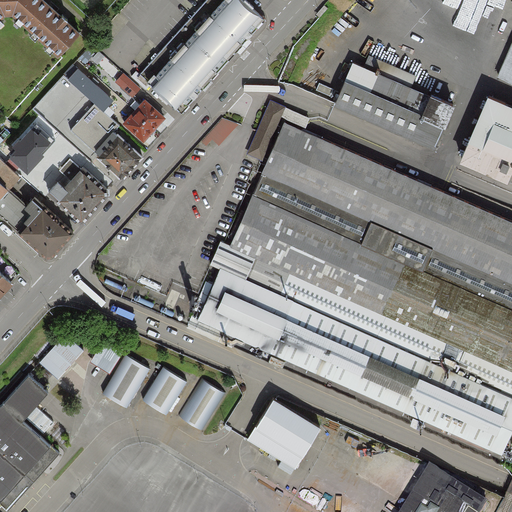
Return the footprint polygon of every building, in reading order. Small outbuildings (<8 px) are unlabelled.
[(0,0),(0,16),(2,15),(11,13),(56,54),(79,29),(48,0),(0,0)] [(264,11),(251,0),(215,0),(148,76),(181,106),(264,11)] [(350,0),(316,38),(295,88),(327,101),(348,51),(395,0),(350,0)] [(511,42),(499,74),(511,79),(511,42)] [(93,53),(86,47),(63,73),(78,87),(84,92),(89,87),(73,73),(83,63),(84,64),(89,58),(93,53)] [(93,53),(89,58),(97,65),(104,57),(96,50),(93,53)] [(364,63),(353,58),(334,102),(436,145),(455,99),(414,82),(417,75),(368,54),(364,63)] [(138,86),(122,72),(114,81),(131,97),(140,87),(138,86)] [(78,87),(63,73),(31,108),(45,121),(64,100),(66,101),(78,87)] [(511,100),(488,91),(460,159),(511,180),(511,100)] [(165,114),(143,96),(132,109),(154,127),(165,114)] [(314,116),(268,97),(245,151),(265,159),(230,242),(220,238),(208,265),(217,268),(196,318),(508,447),(503,460),(511,463),(511,460),(511,212),(308,129),(314,116)] [(105,120),(91,107),(68,131),(82,144),(105,120)] [(154,127),(132,109),(121,123),(142,140),(154,127)] [(216,146),(236,125),(222,119),(201,143),(205,146),(212,140),(216,146)] [(16,135),(19,138),(1,157),(20,174),(25,178),(60,139),(42,122),(32,133),(25,126),(16,135)] [(141,153),(113,127),(92,150),(121,175),(141,153)] [(1,157),(0,155),(0,190),(4,185),(7,188),(20,174),(1,157)] [(108,190),(78,162),(62,180),(58,176),(45,190),(78,222),(108,190)] [(4,185),(0,190),(0,215),(16,230),(26,219),(23,215),(30,208),(24,203),(7,188),(4,185)] [(72,229),(32,194),(24,203),(30,208),(23,215),(26,219),(16,230),(46,257),(72,229)] [(0,292),(11,280),(0,270),(0,292)] [(82,347),(63,331),(38,361),(57,376),(82,347)] [(148,366),(123,352),(101,392),(126,406),(148,366)] [(48,389),(28,371),(0,402),(0,502),(8,509),(59,451),(22,419),(48,389)] [(224,392),(201,379),(179,416),(202,429),(224,392)] [(321,423),(273,395),(247,438),(295,467),(321,423)] [(369,511),(381,493),(330,461),(315,484),(358,511),(369,511)] [(482,511),(488,502),(431,467),(403,511),(482,511)]
